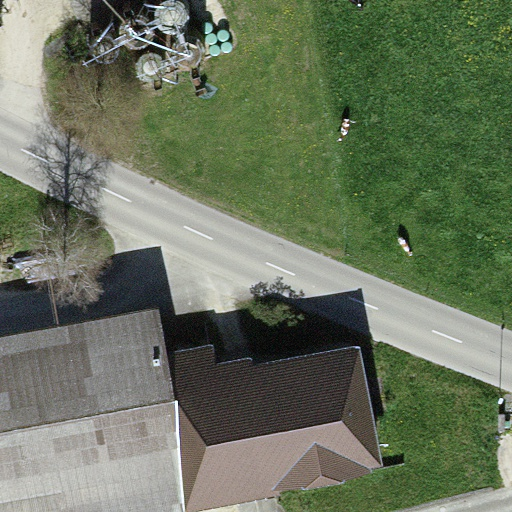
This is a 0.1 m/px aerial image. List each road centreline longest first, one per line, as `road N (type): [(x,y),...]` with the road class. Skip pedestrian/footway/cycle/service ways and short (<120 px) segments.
road 1 (tertiary): [(0,139),(511,360)]
road 2 (unknown): [(0,314),(196,230)]
